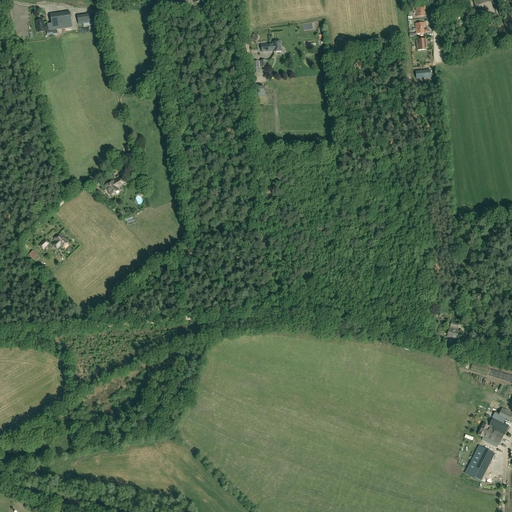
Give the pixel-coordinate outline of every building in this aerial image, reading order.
[(473,0),(475,5),(492,0),(495,9),(500,7),(498,0),(473,0)] [(425,16),(424,10),(425,10),(425,6),(416,7),(416,11),(414,11),(414,14),(416,14),(417,17),(425,16)] [(91,12),(76,13),(76,21),(92,20),(91,12)] [(48,31),(72,28),(70,13),(50,15),(52,24),(47,25),(48,26),(44,27),(43,21),(36,22),(38,33),(44,32),(44,30),(48,30),(48,31)] [(415,24),(415,29),(413,29),(413,31),(415,31),(416,34),(424,33),(423,27),(425,27),(424,23),(415,24)] [(416,41),(417,46),(415,46),(415,51),(417,51),(426,50),(425,44),(427,43),(426,40),(416,41)] [(281,42),(273,43),(273,45),(270,45),(265,45),(261,45),(262,52),(266,52),(273,52),(281,52),(281,42)] [(429,68),(428,61),(418,64),(420,70),(429,68)] [(431,71),(416,72),(417,79),(431,78),(431,71)] [(105,186),(110,196),(119,191),(117,187),(119,186),(119,187),(125,183),(122,178),(116,181),(117,183),(115,184),(114,181),(105,186)] [(54,239),(56,242),(53,244),(57,249),(60,246),(63,249),(69,243),(60,234),(54,239)] [(41,246),(44,249),(49,244),(46,241),(41,246)] [(37,255),(34,251),(29,255),(33,259),(37,255)] [(449,328),(447,337),(457,339),(459,331),(456,330),(457,324),(451,323),(450,329),(449,328)] [(511,412),(502,408),(499,416),(509,421),(509,422),(511,423),(511,412)] [(505,434),(509,426),(493,418),(489,426),(483,423),(478,434),(483,437),(499,445),(504,435),(491,429),(492,427),(505,434)]
